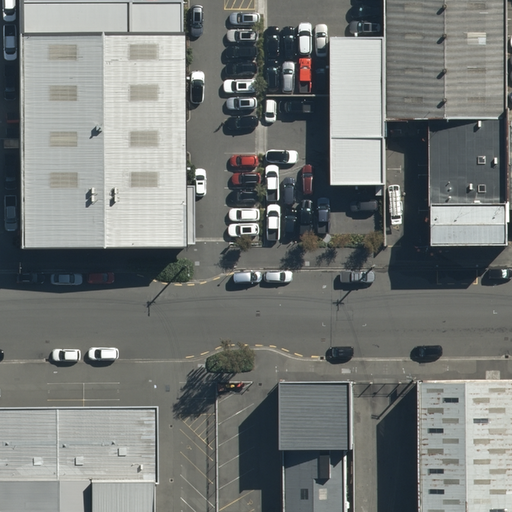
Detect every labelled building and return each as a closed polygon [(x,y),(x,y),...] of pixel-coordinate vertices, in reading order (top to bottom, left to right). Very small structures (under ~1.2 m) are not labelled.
[(181,0),(126,0),(18,1),(21,248),(185,246),(181,0)] [(385,0),(386,119),(430,120),(506,120),(506,75),(505,0),(385,0)] [(261,1),(242,1),(242,39),(261,39),(261,1)] [(259,65),(244,66),(244,105),(259,105),(259,65)] [(508,209),(506,120),(430,120),(430,245),(507,246),(508,209)] [(511,511),(511,380),(421,380),(422,511),(511,511)] [(351,511),(353,381),(281,384),(282,511),(351,511)] [(157,511),(157,406),(0,406),(0,511),(157,511)]
